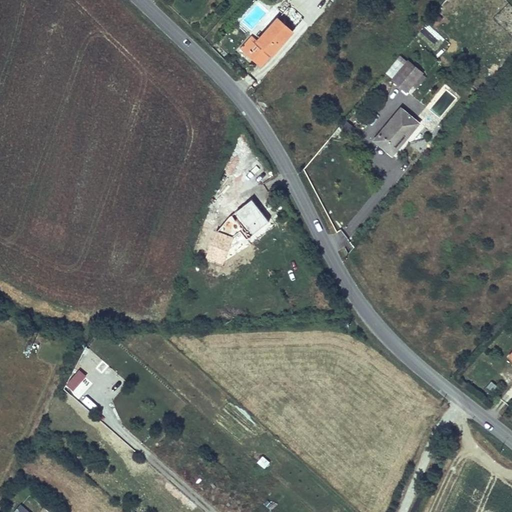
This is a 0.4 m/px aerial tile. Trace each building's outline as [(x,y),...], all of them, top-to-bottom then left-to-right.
[(250,31),(267,12),(257,4),(240,23),(250,31)] [(288,8),(281,15),(296,28),(303,21),(295,13),(297,11),(294,8),(292,11),(288,8)] [(262,68),(292,33),(278,19),(259,42),(252,36),(240,49),(243,52),(257,64),(262,68)] [(253,68),(257,64),(243,52),(239,56),(253,68)] [(398,74),(407,62),(401,57),(392,69),(398,74)] [(417,89),(427,78),(407,62),(398,74),(393,80),(408,92),(412,85),(417,89)] [(392,155),(419,123),(401,109),(375,141),(392,155)] [(219,195),(216,200),(223,207),(227,201),(219,195)] [(270,223),(252,200),(229,217),(247,240),(270,223)] [(222,251),(227,235),(217,231),(207,257),(223,263),(227,253),(222,251)] [(257,463),(265,468),(271,461),(262,455),(257,463)] [(13,511),(31,511),(21,503),(13,511)]
